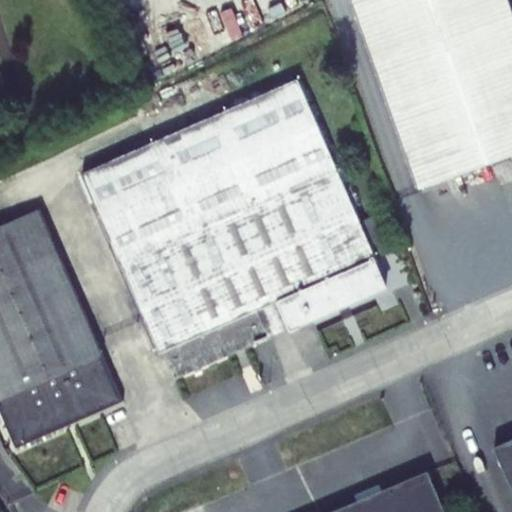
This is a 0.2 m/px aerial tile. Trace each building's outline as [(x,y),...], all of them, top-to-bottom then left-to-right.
[(353,0),(420,188),(511,155),(511,8),(509,0),(353,0)] [(298,81),(82,174),(160,354),(163,352),(175,379),(384,287),(373,261),(375,260),(375,259),(359,222),(298,81)] [(351,89),(336,88),(335,108),(350,109),(351,89)] [(39,210),(0,226),(0,400),(102,355),(39,210)] [(359,222),(375,259),(391,252),(375,215),(359,222)] [(122,401),(102,355),(0,400),(0,411),(16,447),(122,401)] [(511,410),(487,421),(498,447),(495,448),(511,486),(511,410)] [(445,511),(428,472),(334,511),(445,511)]
